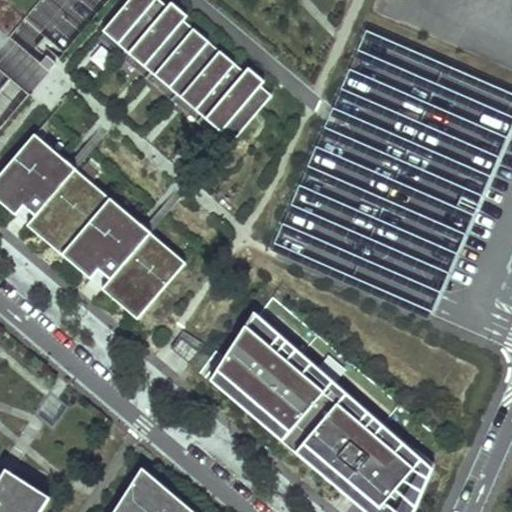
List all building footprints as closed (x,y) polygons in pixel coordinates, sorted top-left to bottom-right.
[(0,0),(0,10),(8,0),(0,0)] [(0,49),(42,0),(8,0),(0,10),(0,49)] [(273,96),(160,0),(131,0),(104,32),(234,142),(273,96)] [(67,52),(47,35),(42,42),(62,59),(67,52)] [(57,64),(48,57),(42,64),(51,71),(57,64)] [(36,134),(0,177),(0,200),(17,216),(49,178),(51,179),(67,160),(36,134)] [(49,178),(26,206),(37,215),(42,210),(40,209),(46,202),(47,203),(77,169),(67,160),(51,179),(49,178)] [(142,224),(77,169),(47,203),(46,202),(40,209),(42,210),(37,215),(29,225),(93,279),(101,269),(124,241),(126,243),(142,224)] [(152,232),(142,224),(126,243),(124,241),(101,269),(112,279),(117,274),(115,272),(121,265),(123,267),(152,232)] [(187,262),(152,232),(123,267),(121,265),(115,272),(117,274),(112,279),(104,289),(140,319),(187,262)] [(415,511),(434,467),(258,317),(211,382),(283,443),(288,437),(359,497),(354,503),(364,511),(388,511),(391,509),(394,511),(415,511)] [(183,340),(176,348),(190,361),(197,353),(183,340)] [(288,437),(283,443),(354,503),(359,497),(288,437)] [(193,511),(143,469),(115,511),(193,511)] [(2,478),(0,476),(0,511),(44,511),(53,499),(10,471),(5,480),(2,478)]
